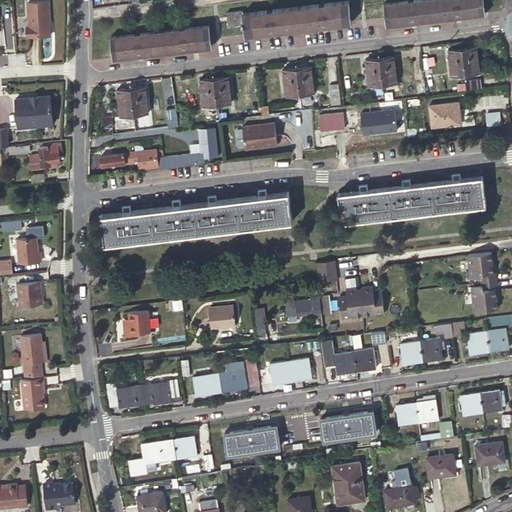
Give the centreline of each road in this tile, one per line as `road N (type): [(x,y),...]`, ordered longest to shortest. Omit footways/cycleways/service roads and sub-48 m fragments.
road 1 (residential): [(79,200),(511,155)]
road 2 (residential): [(80,79),(509,28)]
road 3 (tertiary): [(511,365),(97,431)]
road 4 (residential): [(79,200),(80,311),(97,431)]
road 5 (residential): [(82,14),(204,0)]
road 6 (residential): [(80,79),(79,200)]
